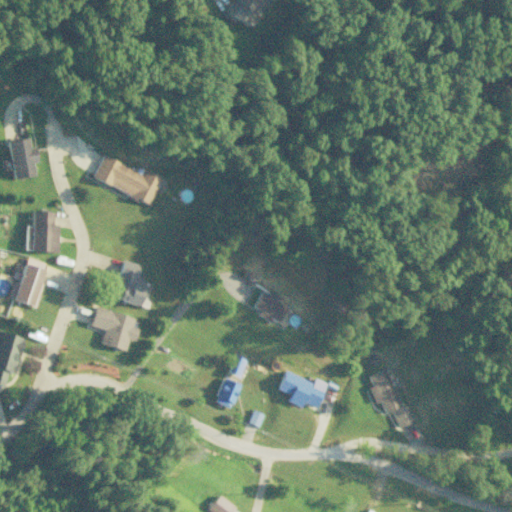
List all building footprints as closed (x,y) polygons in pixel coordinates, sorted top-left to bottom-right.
[(228,0),(222,14),(249,26),(260,0),(228,0)] [(4,139),(8,178),(31,175),(30,161),(34,161),(32,146),(26,147),(26,137),(4,139)] [(145,203),(156,177),(138,169),(138,171),(99,155),(88,179),(145,203)] [(50,211),(28,210),(26,250),(52,251),(54,225),(49,224),(50,211)] [(109,297),(144,308),(147,298),(137,295),(143,274),(134,271),(136,264),(120,259),(109,297)] [(41,269),(20,263),(15,282),(8,280),(4,297),(31,305),(41,269)] [(250,306),(275,321),(283,306),(275,302),(276,300),(259,290),(250,306)] [(96,343),(121,350),(124,338),(131,340),(134,328),(128,326),(131,317),(91,306),(86,325),(100,329),(96,343)] [(0,384),(4,371),(10,372),(20,337),(0,331),(0,384)] [(364,375),(369,385),(364,387),(371,403),(376,401),(382,412),(399,405),(382,367),(364,375)] [(273,389),(285,394),(282,401),(296,406),(298,401),(311,407),(322,381),(311,377),(309,382),(281,370),(273,389)] [(396,415),(392,416),(394,426),(404,423),(401,411),(406,410),(405,406),(395,409),(396,415)] [(205,509),(209,511),(226,511),(231,504),(213,495),(205,509)]
